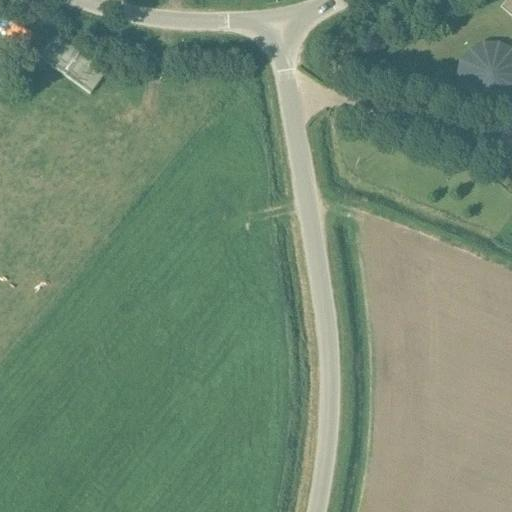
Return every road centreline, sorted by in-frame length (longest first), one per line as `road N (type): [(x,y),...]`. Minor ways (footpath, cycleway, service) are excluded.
road 1 (unclassified): [(310,511),(323,423),(318,290),(273,0)]
road 2 (unclassified): [(273,0),(232,9),(127,0)]
